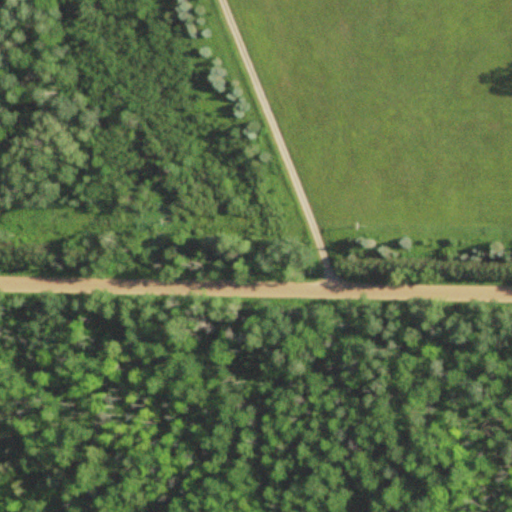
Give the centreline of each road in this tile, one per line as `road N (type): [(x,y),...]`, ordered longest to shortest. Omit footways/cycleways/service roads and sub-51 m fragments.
road 1 (residential): [(0,282),(511,293)]
road 2 (residential): [(329,291),(221,0)]
